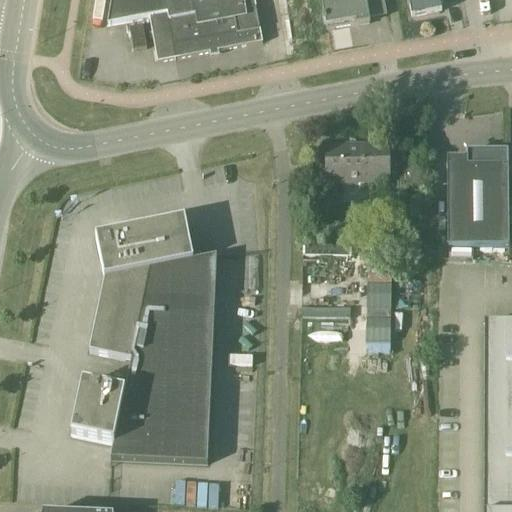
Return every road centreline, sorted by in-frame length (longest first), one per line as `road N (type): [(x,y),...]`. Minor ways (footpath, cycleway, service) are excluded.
road 1 (tertiary): [(33,136),(76,151),(278,109)]
road 2 (tertiary): [(511,70),(278,109)]
